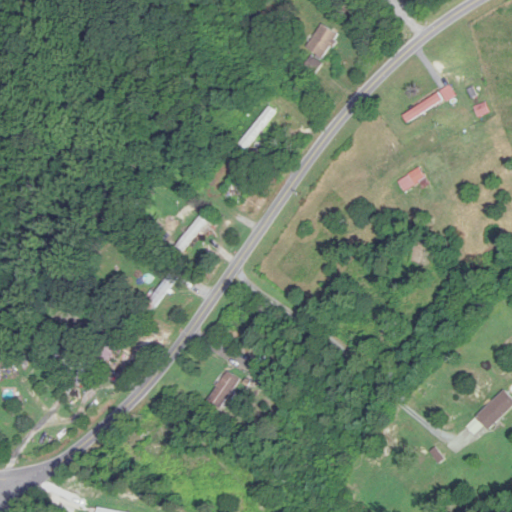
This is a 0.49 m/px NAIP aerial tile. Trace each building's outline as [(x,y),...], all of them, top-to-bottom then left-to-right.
[(342,36),(325,25),(309,48),(327,59),(342,36)] [(325,66),(314,57),(305,69),(316,77),(325,66)] [(278,112),(269,106),(242,145),(250,151),(278,112)] [(224,194),(238,204),(259,177),(245,167),(224,194)] [(407,191),(427,178),(420,169),(401,183),(407,191)] [(211,221),(204,216),(179,247),(186,253),(211,221)] [(182,281),(174,274),(146,306),(154,313),(182,281)] [(110,365),(129,340),(114,328),(94,353),(110,365)] [(243,380),(229,372),(211,401),(224,410),(243,380)] [(511,414),(511,393),(509,391),(483,417),(496,430),(511,414)] [(147,449),(161,460),(183,432),(169,421),(147,449)]
